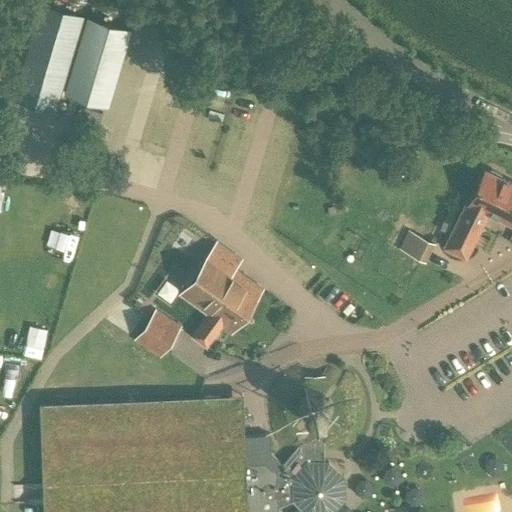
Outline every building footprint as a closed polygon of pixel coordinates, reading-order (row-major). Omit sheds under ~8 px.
[(80,9),(48,0),(39,0),(12,94),(51,105),(80,9)] [(86,9),(63,86),(108,99),(130,22),(86,9)] [(102,112),(78,105),(74,121),(72,128),(96,135),(96,132),(102,112)] [(511,182),(484,169),(469,200),(466,199),(447,237),(470,248),(487,213),(511,224),(511,221),(511,182)] [(408,229),(398,248),(426,262),(435,243),(408,229)] [(216,241),(188,280),(240,317),(262,287),(234,267),(240,258),(216,241)] [(240,317),(188,280),(178,294),(207,314),(191,335),(206,346),(221,324),(231,331),(240,317)] [(156,308),(134,339),(160,357),(182,326),(156,308)] [(49,338),(49,318),(24,318),(24,338),(49,338)] [(329,398),(326,395),(322,393),(317,392),(312,392),(308,394),(304,397),(301,401),(299,406),(300,416),(302,419),(305,422),(308,424),(311,425),(316,426),(320,426),(326,423),(330,419),(332,414),(333,408),(331,402),(329,398)] [(277,511),(277,507),(277,506),(276,506),(275,470),(282,463),(270,453),(270,433),(268,433),(244,434),(242,393),(39,400),(42,484),(42,485),(43,501),(43,502),(42,511),(277,511)] [(306,438),(275,470),(276,506),(277,506),(292,500),(304,511),(331,511),(345,498),(344,476),(328,461),(325,461),(324,437),(306,438)]
